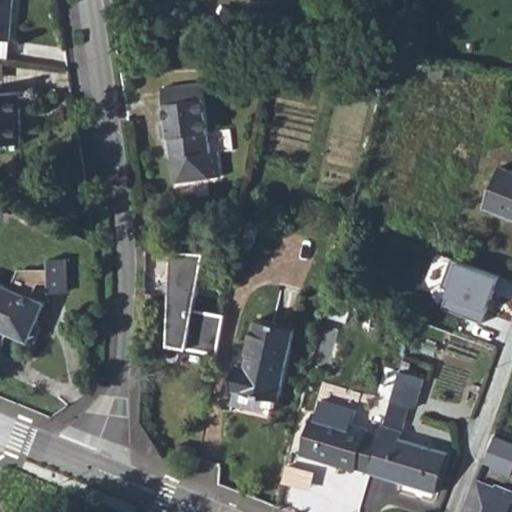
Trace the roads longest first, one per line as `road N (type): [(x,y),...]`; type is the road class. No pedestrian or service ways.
road 1 (residential): [(80,461),(108,396),(124,268),(85,0)]
road 2 (residential): [(449,511),(511,335)]
road 3 (secondary): [(204,511),(80,461)]
